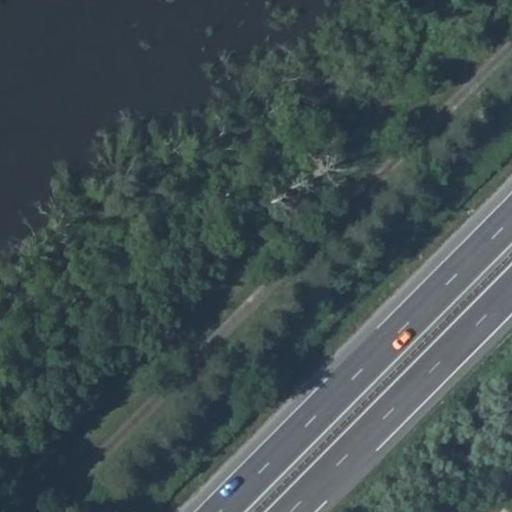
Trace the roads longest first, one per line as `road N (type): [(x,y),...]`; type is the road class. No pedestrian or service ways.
road 1 (trunk): [(511,218),(220,511)]
road 2 (trunk): [(288,511),(511,287)]
